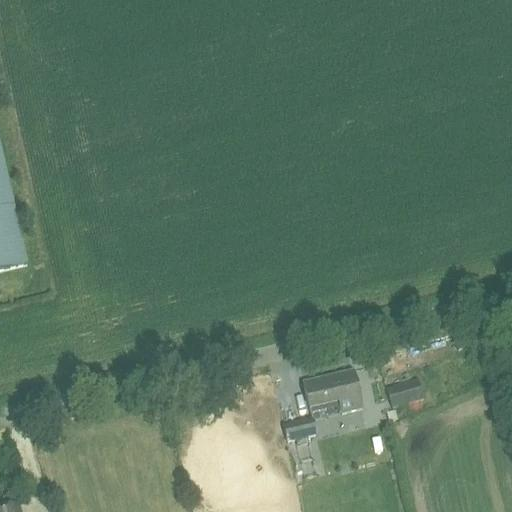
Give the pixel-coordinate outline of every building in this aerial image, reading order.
[(0,272),(26,266),(0,153),(0,272)] [(352,374),(303,385),(309,411),(339,403),(342,414),(360,410),(352,374)] [(416,381),(385,391),(391,410),(423,401),(416,381)] [(286,444),(316,438),(312,419),(282,425),(286,444)] [(254,483),(288,474),(280,442),(255,449),(260,469),(251,472),(254,483)]
